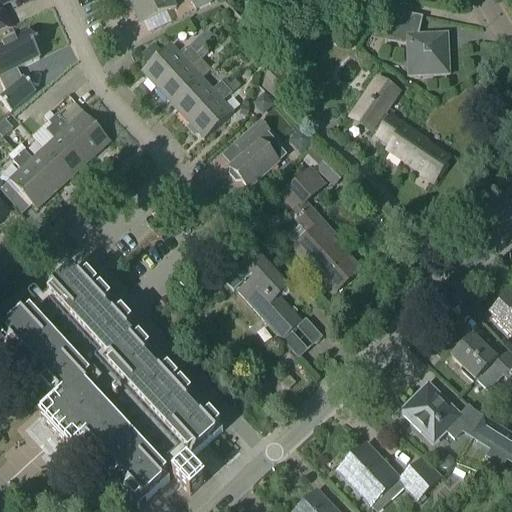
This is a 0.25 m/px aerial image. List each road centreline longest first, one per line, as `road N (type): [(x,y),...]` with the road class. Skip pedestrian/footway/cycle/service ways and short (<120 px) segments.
road 1 (residential): [(265,463),(511,221)]
road 2 (residential): [(175,174),(145,146),(58,0)]
road 3 (residential): [(129,323),(85,270),(175,174)]
road 4 (residential): [(129,323),(206,251),(217,228),(175,174)]
road 5 (residential): [(265,463),(129,323)]
